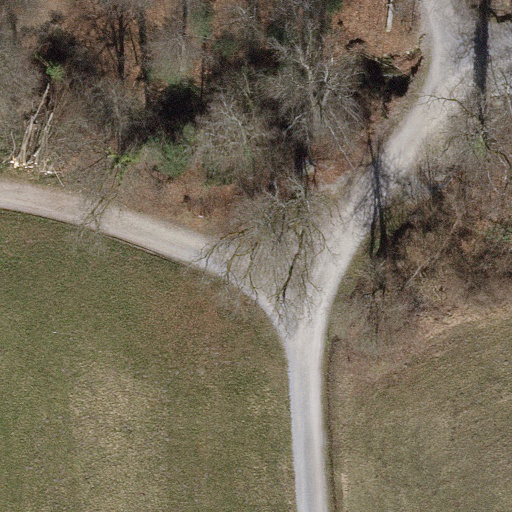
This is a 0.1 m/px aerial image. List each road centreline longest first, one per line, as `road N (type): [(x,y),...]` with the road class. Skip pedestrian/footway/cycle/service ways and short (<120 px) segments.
road 1 (track): [(307,285),(176,236),(0,192)]
road 2 (track): [(511,50),(443,105),(307,285)]
road 3 (track): [(307,285),(314,511)]
